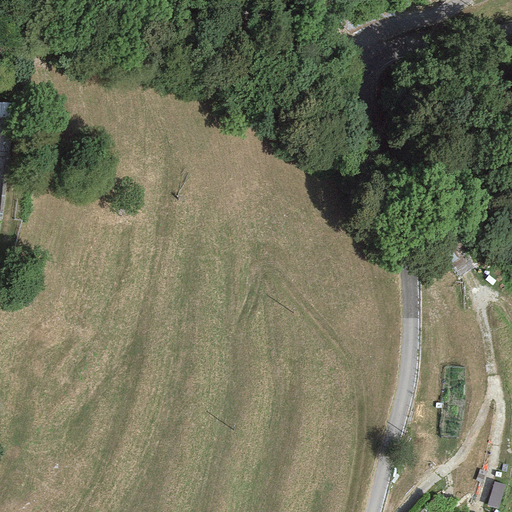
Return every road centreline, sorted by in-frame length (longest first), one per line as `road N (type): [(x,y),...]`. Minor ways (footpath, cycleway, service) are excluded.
road 1 (tertiary): [(372,511),(401,404),(412,289),(404,223),(353,71),(412,44),(511,31)]
road 2 (track): [(0,256),(19,152),(19,96)]
